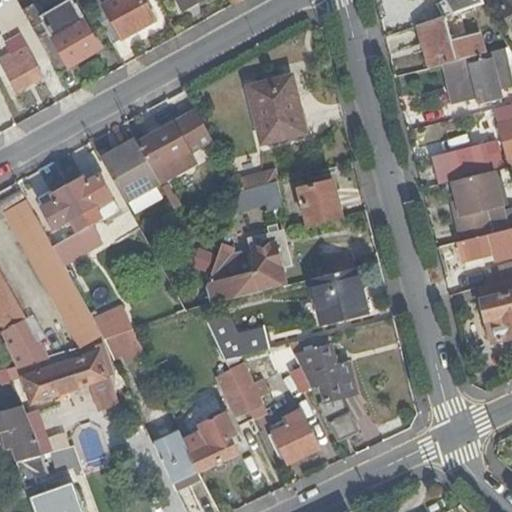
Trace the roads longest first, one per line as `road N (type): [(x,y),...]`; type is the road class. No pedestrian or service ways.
road 1 (residential): [(346,0),(453,434)]
road 2 (residential): [(0,160),(293,0)]
road 3 (residential): [(300,511),(453,434)]
